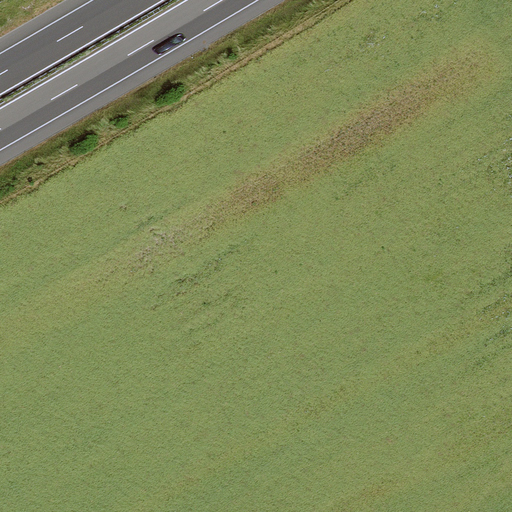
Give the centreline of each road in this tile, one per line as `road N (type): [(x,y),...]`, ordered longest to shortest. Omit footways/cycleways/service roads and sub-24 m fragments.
road 1 (motorway): [(0,128),(221,0)]
road 2 (motorway): [(128,0),(0,74)]
